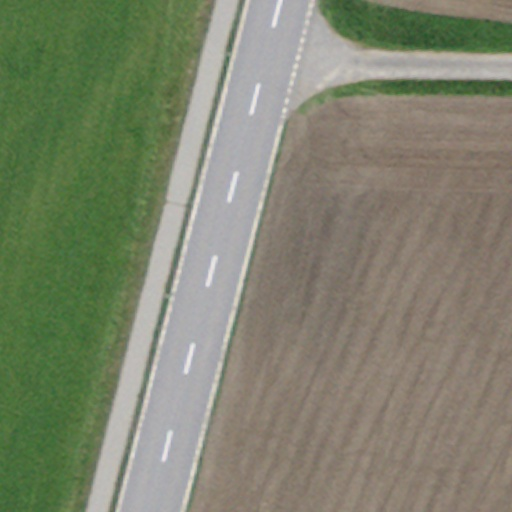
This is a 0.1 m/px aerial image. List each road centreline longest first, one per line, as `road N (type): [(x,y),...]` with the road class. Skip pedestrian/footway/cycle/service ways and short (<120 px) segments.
road 1 (primary): [(280,0),(150,511)]
road 2 (track): [(266,56),(365,70),(511,66)]
